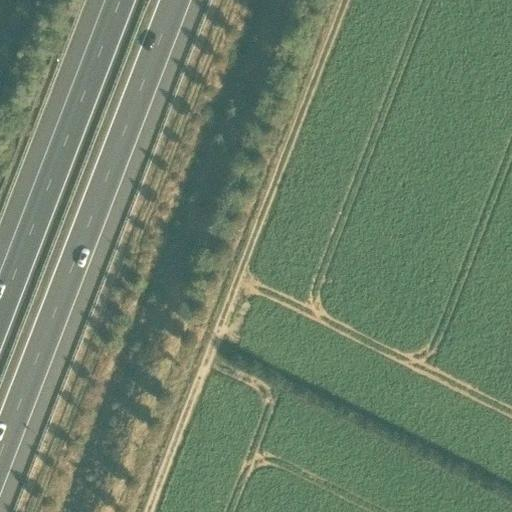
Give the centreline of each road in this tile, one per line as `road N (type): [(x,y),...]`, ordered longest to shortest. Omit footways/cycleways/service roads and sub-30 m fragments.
road 1 (track): [(353,0),(157,511)]
road 2 (motorway): [(0,451),(174,0)]
road 3 (motorway): [(122,0),(0,318)]
